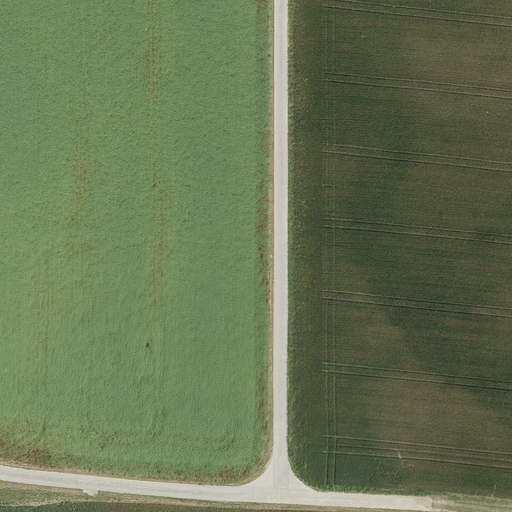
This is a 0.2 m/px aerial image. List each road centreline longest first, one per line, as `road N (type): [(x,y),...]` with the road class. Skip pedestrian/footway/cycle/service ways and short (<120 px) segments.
road 1 (track): [(282,0),(283,363),(280,468),(269,491),(0,473)]
road 2 (track): [(422,502),(269,491)]
